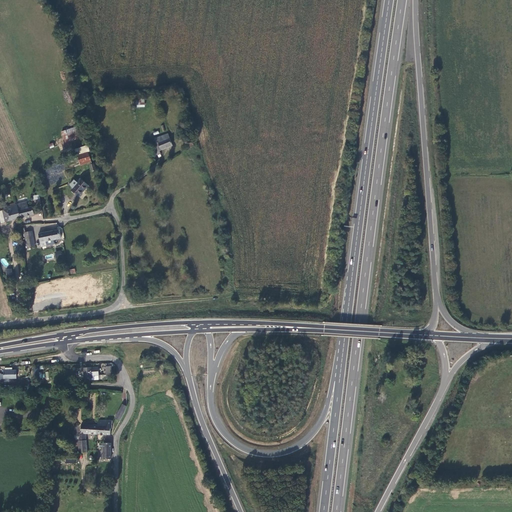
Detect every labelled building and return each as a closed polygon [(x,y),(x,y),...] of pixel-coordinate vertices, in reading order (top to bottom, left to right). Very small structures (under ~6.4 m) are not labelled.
[(145,99),(135,102),(138,110),(147,107),(145,99)] [(78,127),(66,130),(69,142),(82,138),(80,131),(78,127)] [(69,142),(66,130),(61,131),(65,144),(69,142)] [(159,151),(173,145),(168,133),(155,138),(157,143),(154,145),(158,155),(161,154),(159,151)] [(192,141),(185,144),(188,150),(195,146),(192,141)] [(78,156),(88,152),(90,151),(88,146),(76,150),(78,156)] [(90,160),(88,152),(78,156),(80,164),(90,160)] [(71,190),(79,197),(89,186),(81,179),(77,183),(73,188),(71,190)] [(27,202),(17,205),(18,210),(29,208),(27,202)] [(6,222),(20,219),(18,210),(17,205),(7,207),(7,206),(3,207),(4,211),(3,211),(6,222)] [(29,208),(18,210),(20,219),(34,215),(33,207),(29,208)] [(60,230),(45,233),(46,241),(54,240),(61,238),(60,230)] [(45,233),(38,234),(41,246),(47,246),(47,245),(46,241),(45,233)] [(34,239),(26,241),(28,248),(35,246),(34,239)] [(65,259),(65,251),(55,251),(56,260),(65,259)] [(113,378),(112,366),(106,367),(106,375),(102,375),(102,379),(113,378)] [(0,383),(0,381),(4,382),(4,379),(16,379),(16,371),(12,371),(12,368),(6,368),(6,371),(4,371),(4,374),(0,374),(0,386),(0,383)] [(84,368),(84,378),(88,378),(88,376),(99,375),(98,370),(92,370),(92,368),(84,368)] [(125,412),(120,409),(115,419),(120,421),(125,412)] [(25,431),(25,418),(17,418),(17,426),(12,426),(12,432),(18,432),(18,431),(25,431)] [(112,421),(106,421),(106,426),(97,425),(97,434),(106,435),(106,434),(110,434),(111,429),(112,428),(112,421)] [(79,433),(79,441),(79,453),(87,452),(86,440),(85,440),(86,433),(88,433),(88,434),(97,434),(97,425),(82,425),(81,433),(79,433)] [(101,456),(101,459),(111,459),(111,443),(103,443),(103,456),(101,456)]
